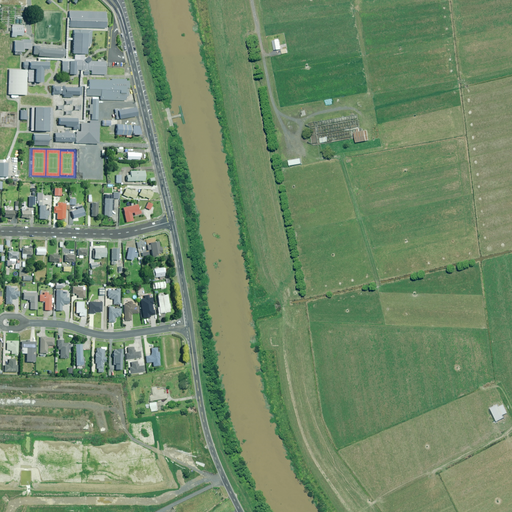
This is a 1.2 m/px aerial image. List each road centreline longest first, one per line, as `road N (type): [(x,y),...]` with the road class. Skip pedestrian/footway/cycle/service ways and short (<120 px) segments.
road 1 (unclassified): [(111,0),(123,21),(171,221)]
road 2 (tertiary): [(0,231),(103,234),(171,221)]
road 3 (residential): [(28,322),(113,336),(188,325)]
road 4 (residential): [(0,403),(94,407),(108,461)]
road 5 (unclassified): [(188,325),(219,469)]
